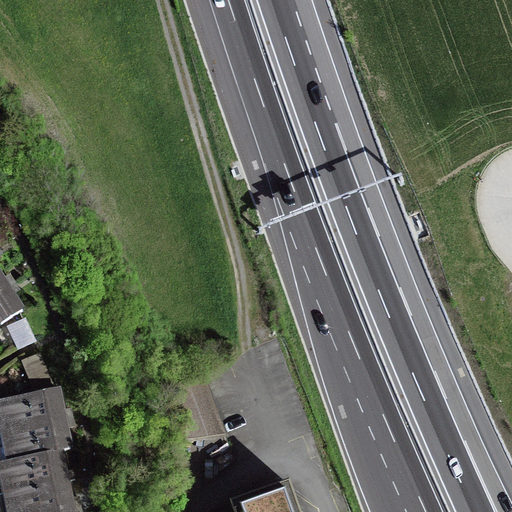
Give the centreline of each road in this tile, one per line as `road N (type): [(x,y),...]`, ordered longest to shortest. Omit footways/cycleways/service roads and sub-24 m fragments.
road 1 (motorway): [(228,0),(315,248),(425,511)]
road 2 (motorway): [(445,448),(355,232),(273,0)]
road 3 (track): [(162,0),(236,256),(246,336)]
